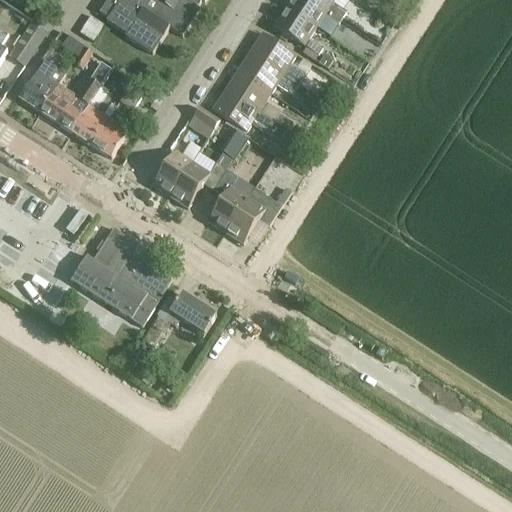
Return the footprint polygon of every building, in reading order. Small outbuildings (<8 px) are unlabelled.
[(19,0),(0,0),(0,17),(14,26),(27,4),(19,0)] [(109,0),(109,1),(99,16),(108,22),(106,26),(126,39),(125,40),(152,58),(169,32),(182,40),(200,13),(197,11),(201,4),(204,6),(208,0),(109,0)] [(309,0),(294,0),(287,12),(317,31),(331,40),(338,28),(342,22),(309,0)] [(309,0),(342,22),(346,16),(333,7),(337,0),(309,0)] [(357,2),(351,11),(381,31),(387,22),(357,2)] [(309,44),(317,31),(287,12),(274,31),(318,59),(322,53),(309,44)] [(90,18),(79,35),(94,45),(105,28),(92,19),(90,18)] [(10,59),(24,69),(25,69),(49,33),(34,24),(10,59)] [(263,37),(250,57),(298,88),(311,69),(302,63),(296,72),(290,68),(296,59),(263,37)] [(68,39),(61,49),(78,60),(84,51),(85,50),(85,49),(68,38),(68,39)] [(92,57),(84,51),(78,60),(74,67),(82,72),(92,57)] [(298,88),(250,57),(238,76),(271,98),(277,89),(292,99),(298,88)] [(40,116),(58,89),(65,78),(45,65),(20,103),(40,116)] [(58,89),(40,116),(59,129),(71,136),(101,90),(100,90),(111,73),(101,67),(90,83),(89,83),(77,101),(58,89)] [(271,98),(238,76),(225,95),(274,127),(287,135),(292,128),(279,119),(280,116),(266,106),(271,98)] [(66,79),(61,87),(77,97),(82,89),(66,79)] [(126,80),(121,88),(135,97),(140,89),(126,80)] [(71,136),(91,149),(109,122),(116,111),(111,108),(104,119),(95,113),(107,95),(101,90),(71,136),(71,137),(71,136)] [(274,127),(225,95),(213,115),(246,136),(252,127),(267,137),(274,127)] [(295,124),(299,114),(285,108),(280,118),(295,124)] [(109,122),(91,149),(111,162),(140,118),(130,111),(119,128),(109,122)] [(220,124),(202,113),(200,111),(193,121),(214,134),(220,124)] [(175,155),(175,156),(153,190),(170,201),(193,167),(175,155)] [(193,167),(170,201),(188,213),(204,188),(214,195),(227,175),(216,168),(210,178),(193,167)] [(227,175),(214,195),(224,201),(208,226),(226,237),(248,203),(231,192),(238,181),(227,175)] [(282,210),(271,203),(255,192),(248,203),(226,237),(243,248),(259,224),(269,231),(282,210)] [(73,249),(79,226),(60,222),(55,244),(73,249)] [(172,285),(169,283),(132,260),(139,249),(113,233),(104,247),(102,245),(104,247),(100,254),(97,253),(96,254),(99,255),(93,264),(87,260),(71,285),(142,331),(159,306),(158,305),(172,285)] [(51,250),(42,264),(56,273),(65,260),(51,250)] [(205,338),(216,320),(182,298),(177,306),(169,300),(157,318),(160,320),(153,330),(165,337),(171,327),(176,330),(181,322),(205,338)]
